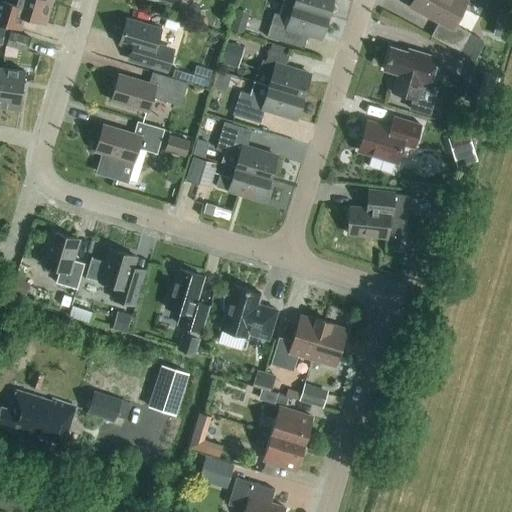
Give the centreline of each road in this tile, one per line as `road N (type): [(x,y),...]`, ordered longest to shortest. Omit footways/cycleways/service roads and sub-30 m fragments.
road 1 (residential): [(320,511),(395,295),(286,259)]
road 2 (residential): [(286,259),(365,0)]
road 3 (residential): [(286,259),(50,186)]
road 4 (residential): [(40,146),(89,0)]
